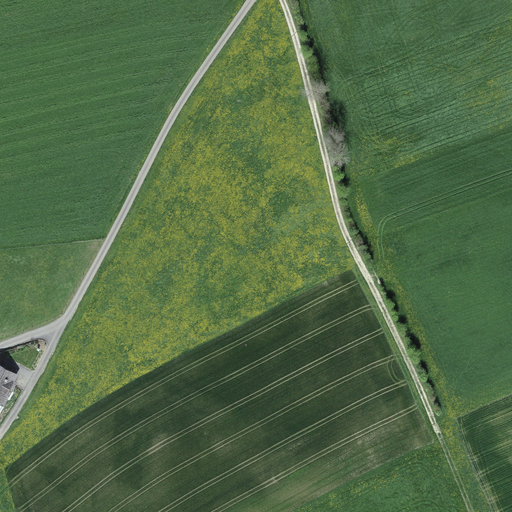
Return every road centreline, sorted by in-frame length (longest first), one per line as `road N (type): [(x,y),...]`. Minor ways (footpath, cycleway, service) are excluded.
road 1 (track): [(282,0),(339,222),(469,511)]
road 2 (unclassified): [(0,434),(177,108),(250,0)]
